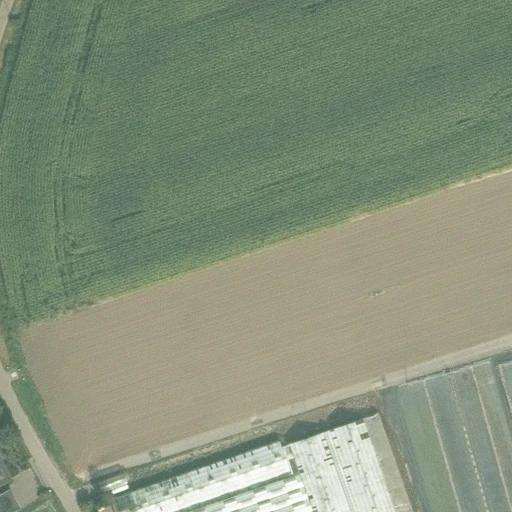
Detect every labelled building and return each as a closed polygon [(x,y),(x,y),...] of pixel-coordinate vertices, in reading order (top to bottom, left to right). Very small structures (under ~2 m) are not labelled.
[(395,511),(364,419),(328,431),(355,511),(395,511)] [(349,511),(323,433),(289,445),(311,511),(349,511)] [(278,441),(109,500),(113,511),(192,511),(291,478),(278,441)] [(109,491),(125,487),(123,476),(107,480),(109,491)] [(302,511),(293,483),(208,511),(302,511)] [(0,511),(8,511),(18,507),(8,488),(0,492),(0,511)]
